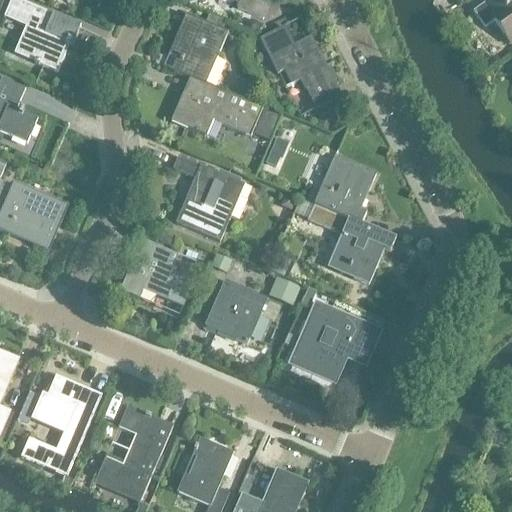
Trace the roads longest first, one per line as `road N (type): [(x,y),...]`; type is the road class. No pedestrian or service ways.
road 1 (residential): [(372,453),(462,248),(337,0)]
road 2 (residential): [(63,321),(118,185),(109,82),(145,0)]
road 3 (residential): [(372,453),(63,321)]
